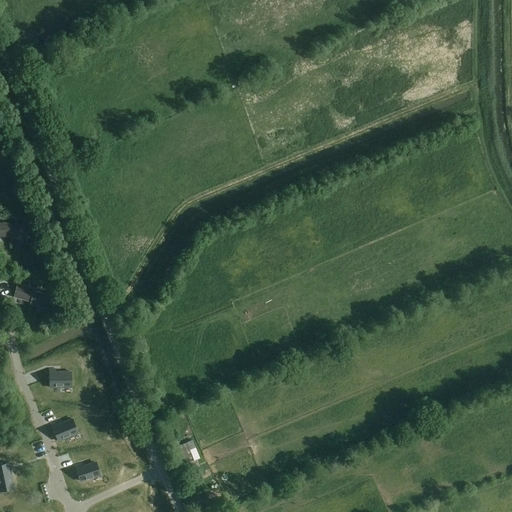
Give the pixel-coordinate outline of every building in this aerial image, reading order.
[(0,236),(11,236),(10,226),(10,223),(0,223),(0,236)] [(10,226),(11,236),(11,238),(28,237),(28,225),(10,226)] [(31,302),(34,291),(35,289),(18,285),(14,297),(31,302)] [(34,291),(31,302),(31,304),(48,308),(51,296),(34,291)] [(49,370),(50,388),(71,388),(71,372),(56,372),(56,370),(49,370)] [(57,422),(51,425),(58,441),(78,433),(73,419),(58,425),(57,422)] [(189,450),(185,451),(190,462),(194,461),(189,450)] [(81,464),(75,466),(80,482),(100,475),(96,462),(82,467),(81,464)] [(9,464),(0,465),(0,492),(14,489),(9,464)]
